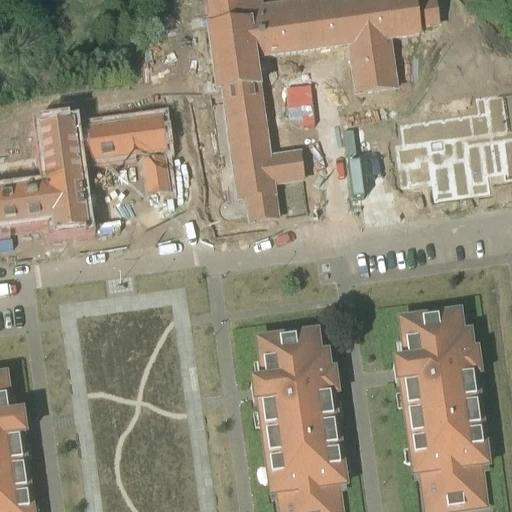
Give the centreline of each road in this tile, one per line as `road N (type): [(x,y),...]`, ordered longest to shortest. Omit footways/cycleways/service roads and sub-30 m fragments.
road 1 (residential): [(373,511),(335,242)]
road 2 (residential): [(245,511),(210,252)]
road 3 (residential): [(56,511),(25,278)]
road 4 (residential): [(210,252),(25,278)]
road 5 (residential): [(511,217),(335,242)]
road 6 (residential): [(335,242),(210,252)]
